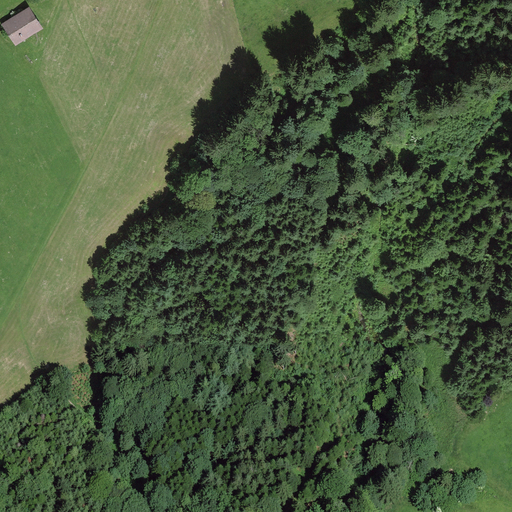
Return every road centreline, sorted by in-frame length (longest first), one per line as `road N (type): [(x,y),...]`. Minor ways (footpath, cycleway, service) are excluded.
road 1 (track): [(164,0),(127,95),(16,306)]
road 2 (track): [(16,306),(47,385),(93,424),(140,511)]
